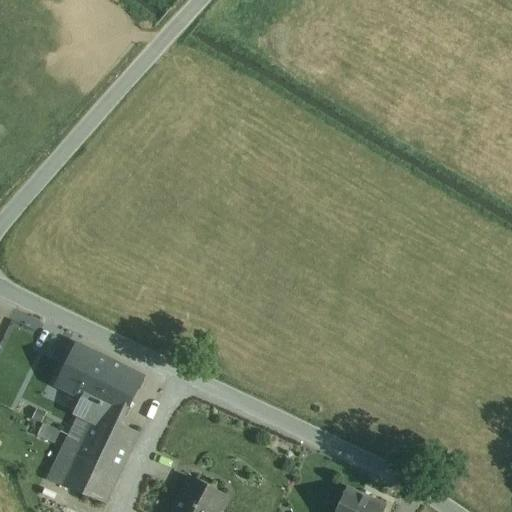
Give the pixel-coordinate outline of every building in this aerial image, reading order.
[(142,378),(77,346),(57,387),(86,400),(122,417),(142,378)] [(122,418),(122,417),(86,400),(67,437),(69,438),(48,480),(47,480),(47,481),(106,504),(138,435),(118,427),(122,419),(122,418)] [(59,433),(30,419),(25,431),(54,444),(59,433)] [(217,511),(226,497),(190,478),(171,511),(217,511)] [(382,511),(385,506),(348,490),(337,511),(382,511)]
